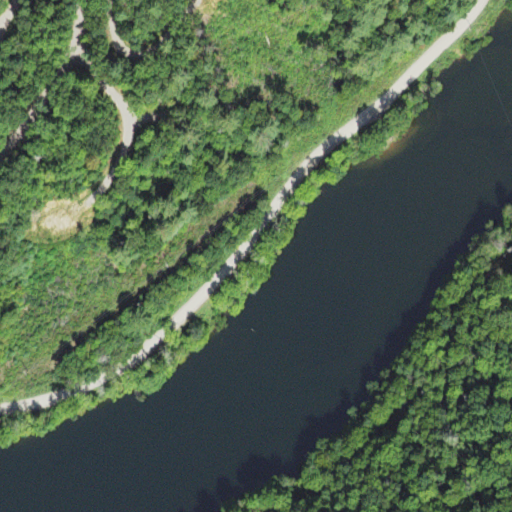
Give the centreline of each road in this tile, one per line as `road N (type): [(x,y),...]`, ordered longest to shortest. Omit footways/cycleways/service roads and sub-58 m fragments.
road 1 (residential): [(0,409),(74,392),(145,349),(217,278),(314,158),(392,94),(479,0)]
road 2 (residential): [(511,254),(382,410),(247,511)]
road 3 (residential): [(0,18),(11,0),(69,51),(0,145)]
